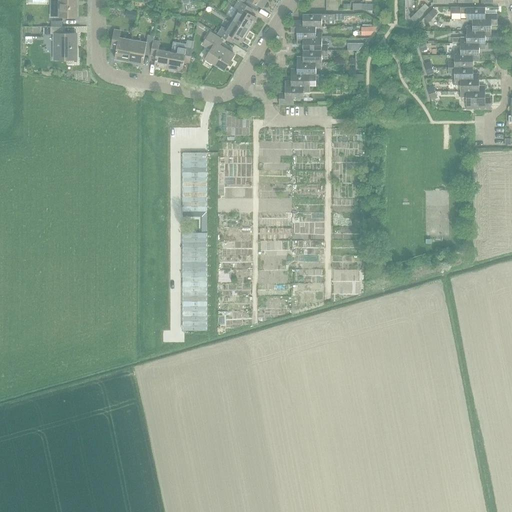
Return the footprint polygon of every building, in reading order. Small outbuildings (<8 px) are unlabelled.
[(77,16),(76,0),(60,0),(60,16),(77,16)] [(238,9),(232,19),(249,29),(256,17),(250,13),(253,8),(249,6),(239,0),(237,0),(233,7),(238,9)] [(421,14),(429,7),(425,3),(418,10),(421,14)] [(466,12),(466,19),(497,19),(497,14),(485,14),(485,6),(451,6),(451,12),(466,12)] [(433,8),(429,13),(433,17),(438,13),(433,8)] [(421,14),(418,10),(410,18),(414,21),(421,14)] [(136,13),(127,11),(125,17),(135,19),(136,13)] [(335,24),(335,19),(334,13),(303,13),(303,21),(291,21),(291,26),(316,26),(322,26),(322,19),(327,19),(327,24),(335,24)] [(433,17),(429,13),(424,17),(429,21),(433,17)] [(249,29),(232,19),(226,28),(222,25),(217,33),(232,42),(235,37),(242,41),(249,29)] [(497,19),(466,19),(472,19),(472,25),(466,25),(466,31),(491,31),(491,23),(497,23),(497,19)] [(54,59),(77,59),(77,33),(62,33),(62,26),(43,26),(43,33),(54,34),(54,59)] [(316,26),(291,26),(291,30),(297,30),(297,38),(322,37),(322,32),(316,32),(316,26)] [(377,26),(361,27),(361,35),(371,35),(377,26)] [(129,61),(133,39),(119,37),(121,30),(114,29),(112,43),(118,44),(115,58),(129,61)] [(460,37),(460,43),(485,42),(485,35),(491,35),(491,31),(466,31),(466,37),(460,37)] [(224,69),(234,53),(225,48),(223,50),(218,47),(223,39),(211,32),(203,44),(211,49),(206,58),(224,69)] [(145,53),(151,54),(154,35),(148,34),(147,42),(133,39),(129,61),(143,63),(145,53)] [(155,65),(168,68),(171,52),(158,49),(160,41),(154,40),(154,35),(151,54),(157,55),(155,65)] [(322,37),(297,38),(297,42),(303,42),(303,50),(328,49),(328,44),(322,44),(322,37)] [(485,42),(460,43),(460,49),(454,49),(454,55),(479,54),(479,47),(485,47),(485,42)] [(425,43),(419,45),(421,51),(427,49),(425,43)] [(171,52),(168,68),(182,70),(184,62),(190,63),(193,47),(179,45),(178,53),(171,52)] [(328,49),(303,50),(303,57),(297,57),(297,62),(322,61),(322,55),(328,55),(328,49)] [(448,61),(448,67),(473,66),(473,59),(479,59),(479,54),(454,55),(454,61),(448,61)] [(322,61),(297,62),(297,69),(291,69),(291,74),(316,73),(316,67),(322,67),(322,61)] [(426,69),(432,67),(430,61),(424,63),(426,69)] [(473,66),(448,67),(448,72),(454,72),(454,78),(479,78),(479,74),(473,74),(473,66)] [(432,67),(426,69),(428,75),(434,73),(432,67)] [(316,73),(291,74),(291,81),(285,81),(285,86),(310,86),(310,79),(316,79),(316,73)] [(460,84),(460,90),(485,90),(485,86),(479,86),(479,78),(454,78),(454,84),(460,84)] [(310,86),(285,86),(285,93),(279,93),(279,104),(294,104),(294,98),(304,98),(304,91),(310,91),(310,86)] [(485,90),(460,90),(460,96),(466,96),(466,109),(491,109),(491,98),(485,98),(485,90)] [(207,182),(182,182),(182,191),(207,191),(207,182)] [(207,191),(182,191),(182,201),(207,201),(207,191)] [(207,201),(182,201),(182,211),(183,211),(207,211),(207,201)] [(183,232),(182,232),(182,242),(207,242),(207,232),(183,232)] [(207,242),(182,242),(182,252),(207,252),(207,242)] [(207,252),(182,252),(182,262),(207,262),(207,252)] [(207,262),(182,262),(182,271),(207,271),(207,262)] [(207,271),(182,271),(182,281),(207,281),(207,271)] [(207,281),(182,281),(182,291),(207,291),(207,281)] [(207,291),(182,291),(182,301),(207,301),(207,291)] [(207,301),(182,301),(182,311),(207,311),(207,301)] [(207,311),(182,311),(182,320),(207,320),(207,311)] [(207,320),(182,320),(182,330),(184,330),(207,330),(207,320)]
